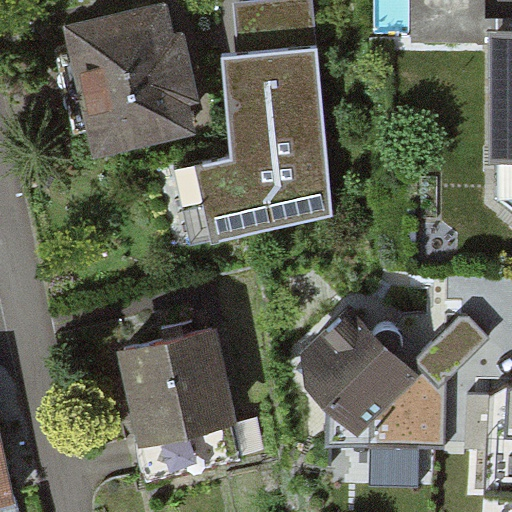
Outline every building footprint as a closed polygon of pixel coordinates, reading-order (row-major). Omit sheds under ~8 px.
[(158,0),(71,20),(100,144),(195,122),(166,0),(158,0)] [(190,169),(200,242),(338,212),(319,0),(233,0),(241,53),(227,55),(234,156),(190,169)] [(492,0),(389,0),(388,34),(491,38),(492,0)] [(511,163),(511,26),(492,26),(491,164),(511,163)] [(422,443),(444,446),(441,390),(425,374),(420,378),(346,309),(303,353),(306,389),(330,416),(329,443),(372,444),(371,488),(422,488),(422,443)] [(466,315),(418,359),(443,385),(490,341),(466,315)] [(125,337),(151,465),(241,447),(215,319),(125,337)] [(511,496),(511,385),(491,397),(470,397),(469,430),(491,431),(489,495),(511,496)] [(0,509),(22,505),(0,394),(0,509)]
